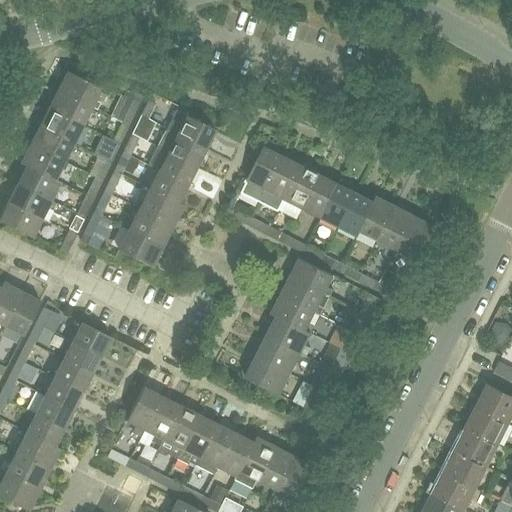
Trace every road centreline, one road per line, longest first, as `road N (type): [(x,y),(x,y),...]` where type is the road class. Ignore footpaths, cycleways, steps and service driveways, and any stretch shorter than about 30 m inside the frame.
road 1 (residential): [(356,511),(511,208)]
road 2 (residential): [(193,284),(170,329),(0,241)]
road 3 (tertiary): [(0,45),(166,0)]
road 4 (tertiary): [(511,64),(401,0)]
